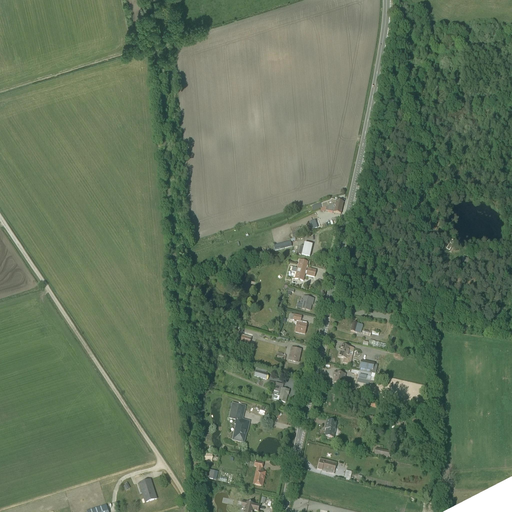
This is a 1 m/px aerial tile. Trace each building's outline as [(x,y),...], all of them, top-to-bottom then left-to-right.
[(334,213),(341,214),(343,203),(331,200),(330,201),(321,204),(322,209),(325,208),(326,211),(330,212),(333,213),(334,213)] [(293,238),(302,236),(300,228),(295,229),(296,232),(292,234),(293,238)] [(274,251),(292,247),(290,242),(273,246),(274,251)] [(299,255),(309,257),(312,245),(304,243),(304,247),(301,246),(299,255)] [(294,279),(303,281),(305,275),(306,275),(306,276),(314,278),(316,271),(308,268),(307,272),(306,271),(308,263),(299,260),(297,269),(292,267),(291,272),(296,273),(294,279)] [(300,309),(310,311),(312,305),(313,305),(314,299),(303,297),(302,301),(301,301),(300,304),(301,305),(300,309)] [(295,333),(305,335),(307,325),(306,324),(307,323),(301,322),(302,317),(294,315),(290,314),(289,319),(293,320),(293,321),(297,322),(297,323),(297,322),(295,333)] [(350,332),(360,334),(363,325),(362,325),(362,324),(361,324),(360,325),(353,323),(350,332)] [(250,342),(253,334),(240,331),(237,342),(253,346),(253,343),(250,342)] [(386,349),(387,345),(370,340),(368,343),(363,342),(362,345),(367,347),(378,349),(379,348),(386,349)] [(350,365),(350,364),(352,365),(355,349),(354,349),(354,348),(341,346),(340,352),(338,352),(337,358),(343,359),(342,363),(350,365)] [(288,362),(299,364),(301,350),(291,348),(288,362)] [(359,371),(376,375),(375,374),(378,375),(379,367),(377,367),(377,366),(374,365),(374,364),(361,361),(359,368),(360,368),(359,371)] [(254,377),(266,380),(268,374),(266,373),(267,371),(257,369),(256,371),(256,370),(254,377)] [(374,382),(376,375),(359,371),(358,379),(374,382)] [(334,382),(346,385),(348,378),(345,378),(346,375),(334,372),(334,376),(335,376),(334,382)] [(278,402),(286,403),(287,396),(288,396),(290,390),(288,390),(283,389),(283,385),(276,383),(274,391),(275,391),(274,396),(273,396),(272,399),(273,399),(273,400),(278,401),(278,402)] [(232,442),(244,444),(246,436),(248,432),(250,422),(243,420),(246,407),(232,404),(229,420),(235,421),(234,425),(235,426),(232,442)] [(257,405),(256,408),(254,407),(252,412),(262,415),(265,407),(257,405)] [(377,425),(378,421),(373,419),(373,417),(370,416),(368,421),(372,422),(372,423),(377,425)] [(323,436),(334,438),(335,433),(336,430),(335,429),(337,423),(327,421),(325,429),(326,429),(325,431),(324,431),(323,436)] [(374,455),(390,458),(391,452),(375,449),(374,455)] [(317,470),(334,474),(336,465),(320,461),(317,470)] [(253,485),(262,487),(266,473),(260,472),(261,469),(262,469),(263,465),(255,463),(253,467),(256,468),(253,485)] [(207,479),(213,480),(215,472),(206,470),(207,479)] [(344,480),(350,481),(352,472),(346,471),(344,480)] [(145,503),(156,499),(150,480),(139,484),(143,499),(141,500),(142,504),(144,503),(145,503)] [(66,511),(105,500),(100,486),(34,507),(35,511),(66,511)] [(255,511),(258,511),(259,506),(242,502),(241,507),(245,508),(244,511),(252,511),(253,511),(255,511)]
